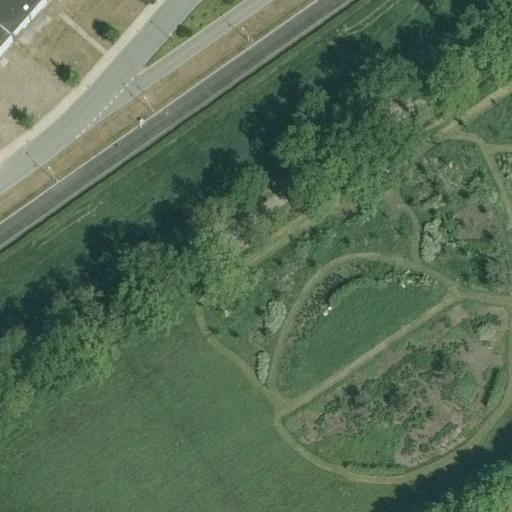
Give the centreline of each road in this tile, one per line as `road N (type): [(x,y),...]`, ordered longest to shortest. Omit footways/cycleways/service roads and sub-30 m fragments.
road 1 (unclassified): [(0,395),(511,26)]
road 2 (unknown): [(257,0),(171,62),(128,68)]
